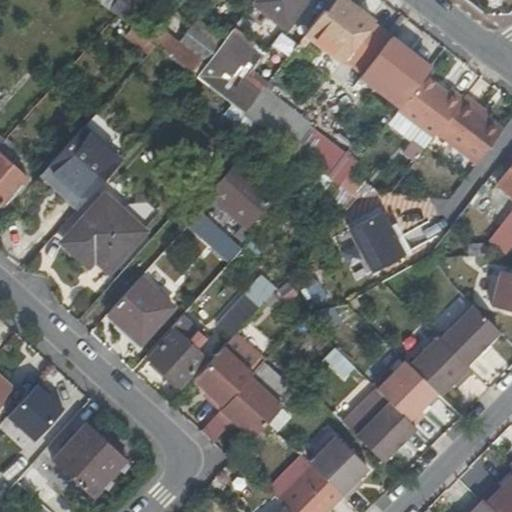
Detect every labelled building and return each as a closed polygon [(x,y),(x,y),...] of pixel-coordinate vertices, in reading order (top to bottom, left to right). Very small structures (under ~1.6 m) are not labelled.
[(95,0),(108,10),(116,0),(95,0)] [(149,0),(116,0),(108,10),(136,31),(145,38),(151,30),(175,0),(158,0),(153,7),(156,10),(152,14),(149,11),(144,18),(126,3),(127,0),(134,0),(143,8),(149,0)] [(255,0),(249,8),(279,34),(307,0),(255,0)] [(289,54),(324,82),(367,30),(335,4),(322,19),(319,16),(289,53),(289,54)] [(151,30),(145,38),(150,42),(193,76),(200,68),(151,30)] [(145,38),(136,31),(123,46),(135,58),(150,42),(145,38)] [(200,68),(193,76),(227,103),(239,113),(248,102),(215,75),(219,71),(232,81),(252,56),(238,45),(228,57),(216,49),(200,68)] [(384,47),(360,78),(391,103),(415,72),(384,47)] [(419,83),(393,116),(427,145),(430,141),(459,107),(446,96),(442,102),(419,83)] [(289,151),(302,134),(254,95),(248,102),(239,113),(251,122),(260,129),(289,151)] [(218,114),(242,131),(251,122),(239,113),(227,103),(218,114)] [(459,107),(430,141),(441,150),(471,113),(462,103),(459,107)] [(471,113),(441,150),(470,173),(497,139),(472,119),(474,116),(471,113)] [(78,121),(45,158),(66,178),(59,186),(74,202),(115,159),(78,121)] [(242,131),(237,137),(250,146),(260,129),(251,122),(242,131)] [(321,148),(302,134),(289,151),(308,166),(321,148)] [(203,193),(240,228),(271,194),(233,160),(203,193)] [(0,197),(18,178),(0,161),(0,197)] [(511,168),(490,197),(511,213),(511,168)] [(119,210),(100,193),(60,237),(76,250),(82,243),(104,263),(154,208),(142,198),(129,198),(119,210)] [(375,211),(344,232),(372,273),(403,252),(375,211)] [(193,213),(182,225),(200,240),(210,228),(193,213)] [(511,249),(511,228),(509,226),(487,254),(501,264),(511,249)] [(138,272),(104,309),(137,340),(170,304),(138,272)] [(511,280),(495,276),(486,312),(511,318),(511,280)] [(310,307),(326,296),(312,278),(297,289),(310,307)] [(216,321),(226,332),(259,297),(260,296),(249,285),(216,321)] [(465,305),(463,307),(489,333),(491,331),(465,305)] [(489,333),(463,307),(430,338),(462,372),(463,371),(457,364),(489,333)] [(144,354),(174,381),(200,352),(170,325),(144,354)] [(428,392),(430,395),(447,378),(452,383),(462,372),(430,338),(428,337),(401,363),(428,392)] [(218,341),(189,373),(206,390),(203,393),(214,404),(245,371),(248,368),(218,341)] [(401,363),(396,359),(368,387),(380,400),(404,423),(414,413),(410,409),(428,392),(401,363)] [(214,404),(212,407),(224,419),(228,415),(247,432),(275,401),(245,371),(214,404)] [(0,397),(10,386),(0,378),(0,397)] [(25,388),(1,415),(26,439),(52,412),(25,388)] [(345,433),(372,460),(405,428),(402,425),(404,423),(380,400),(345,433)] [(78,415),(42,456),(88,496),(124,455),(78,415)] [(357,463),(324,431),(298,458),(301,460),(331,491),(334,495),(346,483),(341,479),(357,463)] [(275,501),(285,511),(310,511),(331,491),(301,460),(267,493),(275,501)] [(486,493),(475,504),(482,511),(511,511),(511,479),(511,478),(491,498),(486,493)] [(76,511),(42,479),(28,494),(47,511),(76,511)] [(285,511),(275,501),(263,511),(285,511)] [(482,511),(475,504),(472,502),(461,511),(482,511)]
